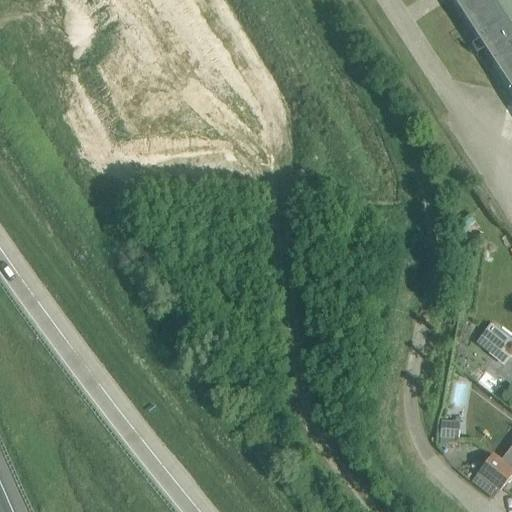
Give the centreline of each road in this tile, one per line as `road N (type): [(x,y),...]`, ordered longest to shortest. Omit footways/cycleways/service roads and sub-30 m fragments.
road 1 (track): [(313,0),(403,144),(428,204),(436,263),(416,333),(413,424)]
road 2 (motorway): [(197,511),(0,267)]
